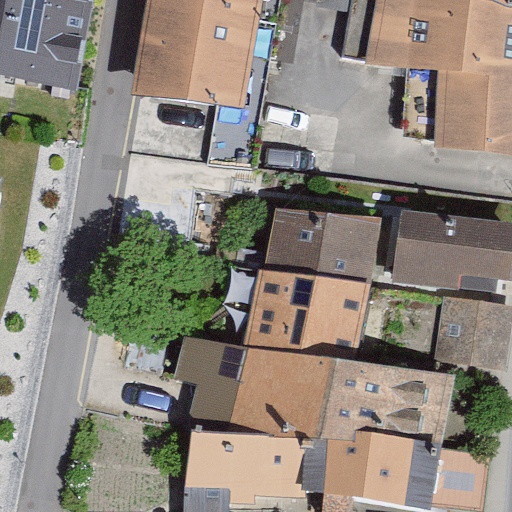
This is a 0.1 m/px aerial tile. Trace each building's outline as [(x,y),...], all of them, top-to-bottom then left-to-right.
[(0,0),(0,107),(73,121),(95,0),(0,0)] [(257,0),(144,0),(126,103),(236,122),(257,0)] [(511,8),(471,0),(377,0),(359,69),(429,82),(430,154),(511,160),(511,8)] [(511,0),(471,0),(511,8),(511,0)] [(511,283),(511,228),(404,213),(393,288),(461,297),(463,284),(511,290),(511,283)] [(266,279),(370,294),(379,229),(276,214),(266,279)] [(266,279),(260,278),(248,360),(358,376),(370,294),(266,279)] [(436,367),(509,375),(511,347),(511,312),(444,305),(436,367)] [(248,360),(176,349),(165,424),(187,427),(291,442),(313,445),(418,461),(438,464),(449,389),(358,376),(248,360)] [(187,427),(177,495),(281,510),(291,442),(187,427)] [(313,445),(304,502),(370,511),(410,511),(418,461),(313,445)]
